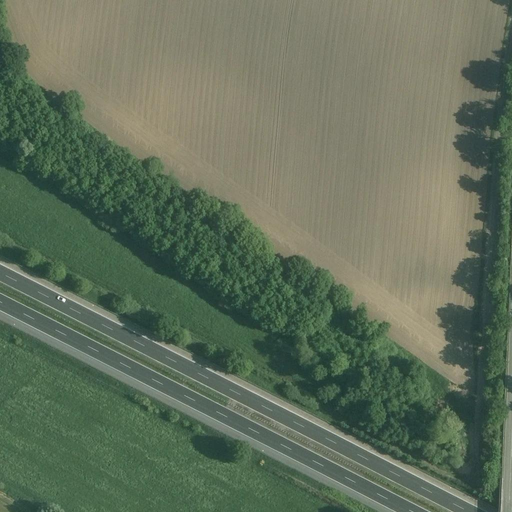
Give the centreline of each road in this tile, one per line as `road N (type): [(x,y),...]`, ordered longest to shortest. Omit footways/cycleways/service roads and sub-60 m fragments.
road 1 (track): [(511,33),(478,477),(466,481),(327,412),(312,387)]
road 2 (motorway): [(469,511),(0,273)]
road 3 (motorway): [(0,304),(403,511)]
